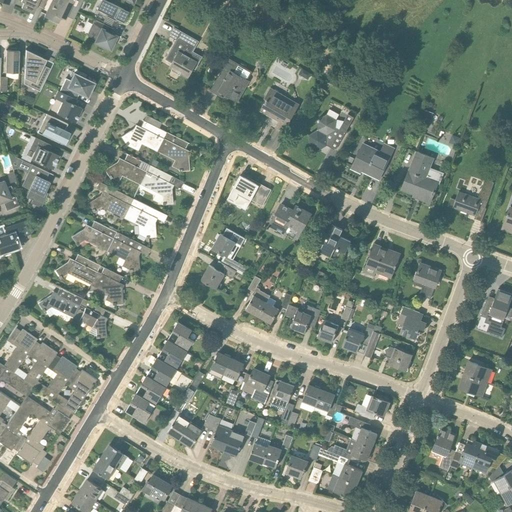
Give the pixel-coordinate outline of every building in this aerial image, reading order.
[(21,0),(21,1),(23,3),(21,7),(34,12),(38,3),(43,5),(41,9),(42,9),(45,0),(21,0)] [(54,0),(53,0),(52,0),(44,17),(58,24),(62,15),(73,20),(82,0),(54,0)] [(103,0),(100,0),(96,9),(123,23),(128,12),(103,0)] [(104,22),(111,26),(114,20),(106,17),(104,22)] [(104,47),(110,50),(116,36),(111,34),(113,29),(94,20),(86,36),(95,40),(94,42),(99,45),(98,46),(104,49),(104,47)] [(230,30),(226,37),(233,40),(237,33),(230,30)] [(188,36),(181,32),(165,60),(177,66),(174,71),(188,78),(198,61),(190,57),(196,48),(195,48),(198,41),(188,36)] [(5,73),(18,73),(19,51),(17,51),(17,49),(11,49),(11,50),(6,50),(5,73)] [(25,50),(24,80),(25,78),(34,83),(32,88),(40,92),(49,73),(42,69),(46,60),(25,50)] [(226,95),(237,101),(248,82),(232,73),(237,64),(228,59),(211,91),(218,95),(220,90),(227,94),(226,95)] [(310,75),(302,71),(299,75),(307,80),(310,75)] [(65,79),(59,91),(76,99),(79,93),(85,96),(88,91),(90,92),(94,83),(84,79),(85,77),(79,74),(78,76),(74,74),(70,81),(65,79)] [(270,88),(270,89),(264,99),(267,100),(261,111),(279,121),(275,127),(282,131),(288,120),(289,121),(297,106),(280,97),(282,94),(270,88)] [(74,105),(76,99),(59,91),(59,92),(58,91),(54,98),(62,102),(56,114),(75,123),(82,109),(74,105)] [(416,124),(427,128),(431,118),(420,113),(416,124)] [(59,142),(65,144),(70,133),(65,130),(68,124),(46,114),(37,133),(46,137),(52,139),(52,138),(56,140),(55,142),(59,143),(59,142)] [(327,146),(330,148),(340,131),(345,133),(354,117),(348,114),(344,121),(337,119),(336,120),(326,114),(317,120),(317,130),(309,136),(309,146),(318,151),(327,146)] [(156,152),(166,132),(143,121),(142,121),(143,122),(139,131),(134,128),(133,129),(122,137),(125,143),(125,144),(126,146),(128,145),(127,145),(133,141),(156,152)] [(166,132),(156,152),(179,164),(179,170),(178,171),(178,173),(182,172),(182,171),(189,170),(188,156),(188,155),(183,153),(188,143),(189,144),(189,143),(166,132)] [(53,169),(59,156),(48,151),(51,145),(35,137),(29,149),(35,151),(31,159),(41,164),(41,163),(53,169)] [(353,165),(352,167),(354,164),(367,171),(366,174),(379,180),(394,150),(384,145),(380,154),(363,145),(355,160),(353,165)] [(437,183),(426,178),(431,166),(433,159),(419,153),(411,173),(409,172),(402,189),(420,196),(419,199),(430,203),(433,195),(434,195),(435,192),(434,191),(437,183)] [(8,154),(13,170),(19,168),(23,161),(8,154)] [(117,162),(105,170),(109,176),(108,176),(110,180),(111,179),(111,178),(117,174),(140,185),(150,165),(126,154),(127,155),(122,164),(117,162)] [(344,161),(353,165),(355,160),(347,156),(344,161)] [(155,168),(158,162),(153,160),(150,166),(155,168)] [(32,200),(30,203),(41,208),(46,197),(43,196),(50,182),(45,180),(49,173),(31,165),(21,186),(29,190),(26,197),(32,200)] [(171,177),(172,177),(155,168),(150,166),(150,165),(140,185),(162,196),(162,203),(162,206),(165,205),(165,203),(172,203),(171,189),(172,189),(166,186),(171,177)] [(7,174),(10,184),(16,182),(13,172),(7,174)] [(240,175),(229,196),(236,199),(238,195),(251,202),(259,185),(240,175)] [(459,191),(455,200),(452,208),(468,214),(469,212),(475,214),(474,219),(475,219),(481,221),(480,222),(481,222),(486,209),(484,208),(494,182),(486,179),(478,198),(459,191)] [(0,200),(1,200),(6,211),(19,206),(11,186),(6,188),(3,181),(0,182),(0,200)] [(94,212),(100,208),(101,207),(123,218),(133,199),(110,187),(109,188),(110,188),(105,198),(101,195),(100,196),(89,203),(92,210),(93,213),(95,212),(94,212)] [(133,199),(123,218),(142,227),(141,229),(145,230),(145,237),(144,237),(145,239),(148,239),(147,238),(156,236),(155,223),(155,222),(150,219),(154,210),(155,211),(156,210),(133,199)] [(310,214),(296,206),(293,211),(281,204),(269,227),(283,234),(288,225),(301,232),(310,214)] [(507,213),(502,229),(503,230),(504,228),(511,230),(511,209),(507,208),(506,213),(507,213)] [(0,252),(5,251),(5,252),(19,247),(16,239),(31,234),(27,221),(5,228),(7,235),(0,237),(0,252)] [(83,241),(106,252),(116,232),(93,221),(94,222),(89,231),(84,228),(84,229),(72,236),(76,243),(75,243),(77,246),(78,245),(83,241)] [(341,262),(351,241),(342,237),(341,240),(338,238),(342,230),(332,225),(319,252),(341,262)] [(116,232),(106,252),(128,263),(128,270),(128,273),(131,273),(131,271),(139,270),(138,256),(133,253),(138,244),(139,244),(116,232)] [(220,253),(228,257),(236,243),(220,234),(216,241),(218,243),(214,249),(212,248),(212,249),(220,253)] [(387,249),(374,244),(370,256),(363,272),(374,276),(377,269),(392,275),(399,257),(395,255),(391,254),(392,251),(391,252),(386,251),(387,249)] [(89,286),(99,265),(76,254),(77,255),(72,264),(67,262),(55,270),(59,276),(58,277),(59,280),(61,279),(61,278),(67,274),(89,286)] [(230,258),(226,265),(237,272),(243,275),(247,268),(233,260),(230,258)] [(421,263),(417,272),(418,272),(415,280),(428,285),(424,297),(430,299),(438,280),(441,271),(440,270),(440,271),(421,264),(421,263)] [(115,305),(123,303),(122,289),(117,286),(121,277),(122,277),(123,277),(104,268),(101,274),(97,272),(100,266),(99,265),(89,286),(111,297),(112,304),(111,304),(111,306),(115,306),(115,305)] [(221,271),(209,265),(201,280),(216,289),(224,275),(232,280),(237,272),(226,265),(225,265),(221,271)] [(258,317),(266,303),(270,296),(259,290),(260,289),(256,287),(261,279),(255,276),(248,289),(253,292),(252,295),(254,296),(246,309),(258,317)] [(51,307),(73,318),(83,299),(60,287),(60,288),(56,298),(51,295),(51,296),(39,303),(43,309),(42,310),(44,313),(46,311),(45,311),(51,307)] [(511,297),(511,294),(505,292),(498,289),(493,302),(487,300),(488,299),(487,298),(481,316),(488,319),(490,314),(504,319),(511,297)] [(292,296),(286,293),(281,307),(287,309),(289,304),(292,296)] [(105,322),(100,320),(105,310),(106,311),(106,310),(83,299),(73,318),(96,329),(96,336),(96,338),(99,338),(99,337),(106,337),(105,323),(105,322)] [(266,303),(258,317),(271,324),(279,310),(266,303)] [(291,327),(305,332),(308,325),(314,327),(321,310),(308,305),(305,313),(297,310),(298,308),(289,304),(287,309),(285,315),(294,318),(291,327)] [(341,318),(350,321),(354,310),(346,307),(341,318)] [(397,323),(403,326),(401,333),(415,339),(418,332),(422,333),(426,323),(417,320),(420,312),(405,307),(402,314),(401,314),(397,323)] [(317,337),(332,343),(338,326),(324,320),(321,328),(320,327),(317,337)] [(179,336),(174,344),(181,348),(187,352),(194,340),(188,337),(192,330),(178,322),(172,333),(173,332),(179,336)] [(349,330),(342,346),(357,352),(360,344),(361,344),(362,341),(369,344),(374,331),(376,326),(375,326),(369,324),(364,336),(349,330)] [(13,373),(35,342),(37,339),(24,330),(23,330),(24,331),(22,333),(15,328),(17,326),(17,325),(6,341),(12,344),(14,341),(19,345),(4,366),(13,373)] [(376,326),(374,331),(380,334),(382,328),(376,325),(375,326),(376,326)] [(374,331),(369,344),(364,355),(371,357),(380,334),(374,331)] [(181,348),(174,344),(168,340),(161,351),(162,350),(168,354),(164,362),(176,369),(183,359),(187,352),(181,348)] [(42,347),(35,342),(13,373),(34,386),(37,381),(46,368),(55,356),(57,353),(44,344),(43,344),(44,344),(42,347)] [(395,348),(389,364),(407,371),(408,369),(409,369),(408,369),(410,364),(411,364),(411,363),(411,361),(410,361),(412,355),(395,348)] [(231,358),(218,352),(211,368),(224,374),(231,358)] [(62,360),(55,356),(46,368),(57,375),(48,388),(37,381),(34,386),(53,400),(58,394),(66,381),(75,369),(77,366),(63,357),(63,358),(62,360)] [(153,380),(160,384),(166,387),(172,376),(176,369),(164,362),(157,358),(150,369),(151,369),(151,368),(158,372),(153,380)] [(231,358),(224,374),(237,380),(244,364),(231,358)] [(491,370),(469,361),(464,375),(486,383),(491,370)] [(27,396),(34,386),(13,373),(4,366),(0,363),(0,381),(2,379),(27,396)] [(53,400),(58,404),(70,412),(73,414),(97,380),(83,371),(83,372),(82,374),(75,369),(66,381),(77,388),(68,401),(58,394),(53,400)] [(247,373),(243,381),(256,387),(251,398),(265,404),(270,393),(263,390),(269,376),(254,369),(251,375),(247,373)] [(199,372),(193,381),(191,384),(197,388),(198,385),(205,375),(199,372)] [(486,383),(464,375),(459,388),(481,396),(481,397),(486,383)] [(166,387),(160,384),(153,380),(146,376),(140,387),(141,386),(147,389),(143,397),(155,405),(166,387)] [(292,393),(294,386),(280,381),(275,396),(289,401),(291,393),(292,393)] [(302,401),(315,405),(322,390),(320,389),(320,388),(315,386),(315,387),(308,385),(302,401)] [(239,392),(231,389),(226,403),(234,406),(239,392)] [(335,395),(322,390),(315,405),(328,410),(327,415),(332,417),(334,411),(337,404),(332,402),(335,395)] [(0,393),(0,434),(7,426),(0,421),(0,412),(9,399),(0,393)] [(145,424),(151,412),(155,405),(143,397),(142,397),(136,394),(129,405),(130,405),(130,404),(137,407),(132,415),(125,411),(125,412),(145,424)] [(355,411),(360,413),(359,414),(373,419),(375,413),(384,416),(383,415),(389,402),(379,398),(379,399),(372,396),(369,404),(364,402),(362,406),(358,404),(355,411)] [(66,419),(70,412),(58,404),(51,414),(26,397),(20,407),(29,413),(39,420),(49,427),(59,434),(69,421),(66,419)] [(175,410),(180,413),(187,402),(181,399),(175,410)] [(287,425),(292,412),(294,405),(288,403),(280,422),(287,425)] [(16,431),(29,413),(20,407),(7,426),(0,434),(0,443),(9,449),(11,447),(18,451),(26,439),(16,431)] [(292,412),(287,425),(294,427),(298,414),(292,412)] [(168,432),(179,440),(190,423),(178,414),(171,426),(168,432)] [(203,426),(209,429),(215,417),(209,415),(203,426)] [(221,419),(215,417),(209,429),(215,432),(213,438),(214,438),(211,445),(224,450),(232,430),(219,426),(221,419)] [(256,423),(251,435),(257,438),(264,420),(259,417),(256,423)] [(364,422),(350,417),(348,424),(361,429),(356,441),(372,447),(377,434),(377,433),(376,434),(372,432),(361,428),(364,422)] [(36,445),(49,427),(39,420),(26,439),(18,451),(16,454),(29,463),(31,460),(38,465),(36,468),(47,453),(36,445)] [(256,423),(250,421),(245,433),(251,435),(256,423)] [(202,430),(190,423),(179,440),(191,447),(195,441),(202,430)] [(450,466),(450,467),(456,452),(450,449),(455,434),(441,428),(431,451),(443,455),(439,467),(443,468),(439,477),(444,479),(450,466)] [(245,436),(232,430),(224,450),(237,455),(240,448),(245,436)] [(329,442),(332,432),(327,430),(324,440),(329,442)] [(286,435),(282,447),(288,449),(293,437),(286,435)] [(336,454),(341,456),(356,462),(358,457),(367,461),(372,447),(356,441),(351,439),(346,452),(343,451),(338,449),(336,454)] [(460,462),(472,467),(481,444),(468,439),(462,454),(456,452),(450,467),(457,469),(460,462)] [(268,448),(268,447),(255,443),(249,459),(262,464),(263,462),(268,448)] [(481,444),(472,467),(486,472),(489,465),(497,468),(507,457),(494,452),(494,450),(481,444)] [(116,467),(120,469),(127,457),(117,450),(117,449),(114,447),(114,448),(109,445),(101,458),(115,467),(116,467)] [(268,448),(263,462),(276,467),(279,458),(281,450),(269,445),(268,447),(268,448)] [(316,460),(318,455),(321,448),(320,448),(321,447),(314,445),(309,457),(316,460)] [(336,454),(321,448),(318,455),(338,463),(341,456),(336,454)] [(303,470),(305,471),(308,461),(292,455),(286,472),(287,473),(287,472),(293,474),(294,475),(301,478),(303,470)] [(108,479),(115,467),(101,458),(94,469),(99,473),(101,475),(101,474),(108,479)] [(345,463),(339,477),(357,484),(362,471),(354,468),(355,467),(345,463)] [(318,484),(321,475),(323,470),(313,467),(308,481),(318,484)] [(148,472),(141,468),(134,479),(141,483),(148,472)] [(495,480),(502,493),(511,487),(511,470),(501,477),(497,469),(489,477),(492,481),(495,480)] [(0,478),(0,479),(2,481),(0,483),(0,504),(4,499),(6,500),(7,501),(14,489),(12,487),(16,481),(4,473),(0,478)] [(165,500),(172,486),(153,475),(148,483),(154,486),(151,492),(165,500)] [(339,477),(333,491),(342,495),(351,498),(357,484),(339,477)] [(80,491),(95,501),(102,489),(87,479),(80,491)] [(120,492),(131,499),(134,494),(123,486),(120,492)] [(511,487),(502,493),(509,505),(511,503),(511,487)] [(85,511),(87,511),(88,511),(90,511),(93,508),(91,507),(95,501),(80,491),(72,503),(85,511)] [(131,499),(120,492),(117,491),(113,497),(127,505),(131,499)] [(423,511),(429,496),(416,491),(407,511),(423,511)] [(423,511),(438,511),(439,511),(440,511),(447,506),(438,496),(435,499),(429,496),(423,511)] [(187,497),(182,509),(175,505),(171,511),(195,511),(199,503),(187,497)] [(470,497),(466,501),(470,505),(474,501),(470,497)] [(171,511),(175,505),(168,501),(162,511),(171,511)] [(211,511),(212,509),(199,503),(195,511),(211,511)]
